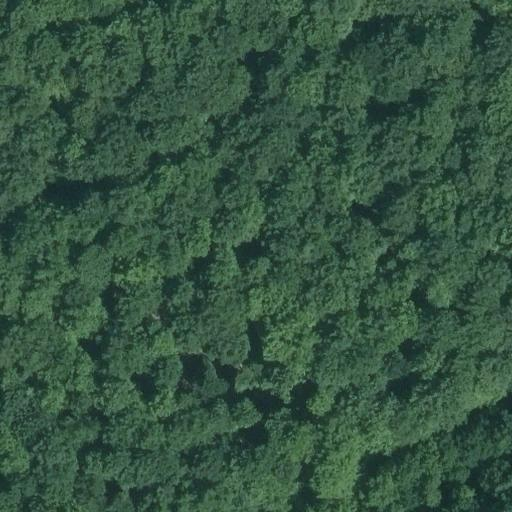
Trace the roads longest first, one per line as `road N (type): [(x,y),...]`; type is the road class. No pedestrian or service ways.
road 1 (unknown): [(511,346),(477,313),(355,297),(171,301),(70,316),(0,299)]
road 2 (track): [(280,511),(511,387)]
